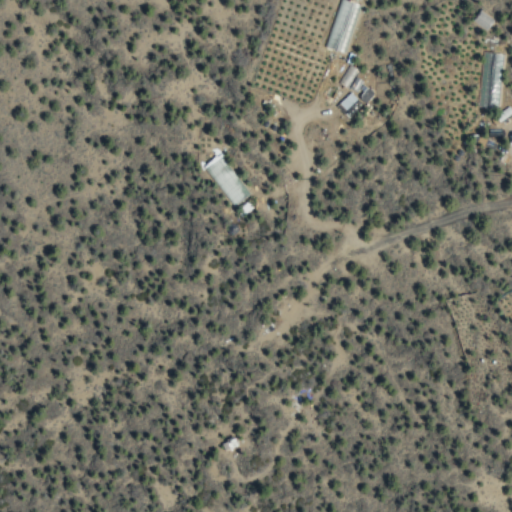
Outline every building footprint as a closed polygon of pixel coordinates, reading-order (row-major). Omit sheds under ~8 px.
[(337,0),(325,48),(345,53),(357,4),(340,0),(337,0)] [(337,84),(345,89),(346,87),(359,94),(356,100),(365,104),(371,93),(359,86),(361,81),(353,77),(356,69),(347,64),(337,84)] [(361,105),(349,92),(336,105),(347,117),(361,105)] [(493,125),(511,114),(511,112),(509,107),(489,117),(493,125)] [(248,196),(219,154),(202,166),(231,207),(248,196)]
